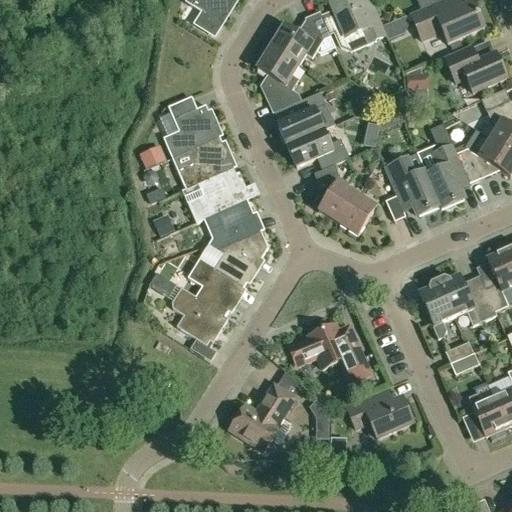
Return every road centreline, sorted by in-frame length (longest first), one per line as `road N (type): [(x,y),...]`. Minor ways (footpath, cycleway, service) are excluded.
road 1 (residential): [(125,511),(138,467),(196,427),(298,258)]
road 2 (residential): [(298,258),(231,84),(256,17),(279,0)]
road 3 (residential): [(511,453),(477,467),(460,463),(384,286),(372,275)]
road 4 (residential): [(511,216),(372,275)]
